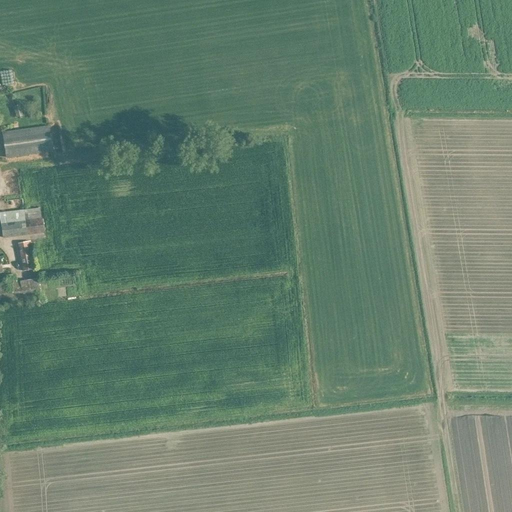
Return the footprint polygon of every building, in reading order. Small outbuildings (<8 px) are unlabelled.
[(13,75),(14,87),(22,87),(22,75),(13,75)] [(30,119),(26,107),(22,108),(25,120),(30,119)] [(52,151),(48,126),(2,133),(5,157),(52,151)] [(44,233),(40,207),(0,212),(0,219),(3,238),(44,233)] [(18,244),(20,253),(24,272),(35,269),(30,242),(18,244)] [(0,284),(0,303),(41,298),(39,280),(17,283),(16,275),(7,277),(8,284),(0,284)] [(70,289),(51,294),(53,300),(72,295),(70,289)]
